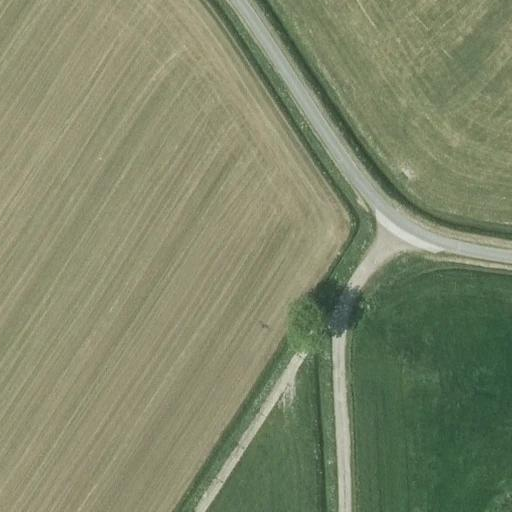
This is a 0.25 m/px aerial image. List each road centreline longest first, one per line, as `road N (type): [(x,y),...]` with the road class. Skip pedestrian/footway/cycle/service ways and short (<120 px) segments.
road 1 (unclassified): [(511,256),(429,240),(398,223),(236,0)]
road 2 (track): [(342,511),(337,327),(361,269),(398,223)]
